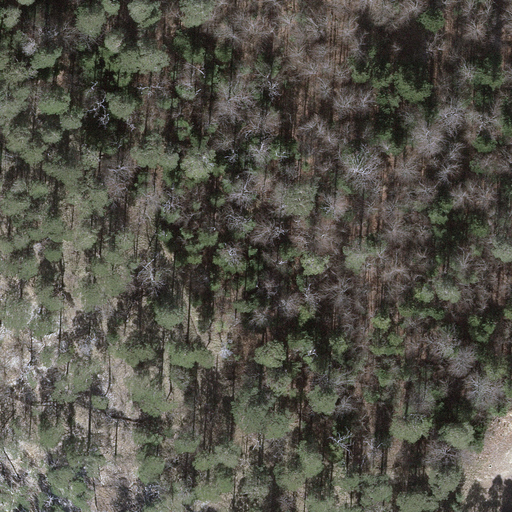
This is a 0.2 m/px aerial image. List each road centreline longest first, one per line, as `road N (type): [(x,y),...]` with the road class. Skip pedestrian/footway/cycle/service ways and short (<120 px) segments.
road 1 (track): [(271,454),(402,478),(511,473)]
road 2 (track): [(342,0),(511,31)]
